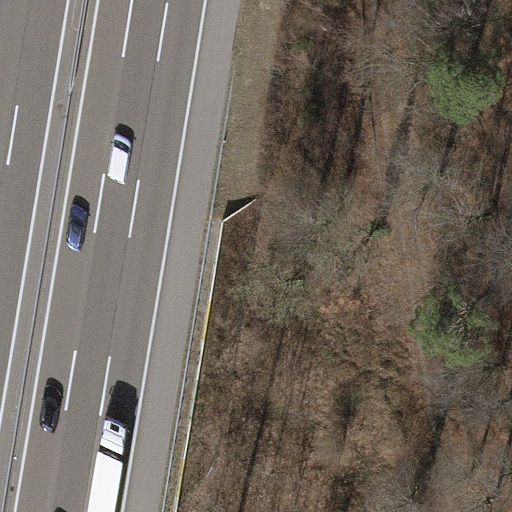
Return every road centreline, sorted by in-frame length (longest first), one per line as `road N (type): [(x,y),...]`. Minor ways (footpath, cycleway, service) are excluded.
road 1 (track): [(380,0),(401,217),(460,511)]
road 2 (motorway): [(70,511),(153,0)]
